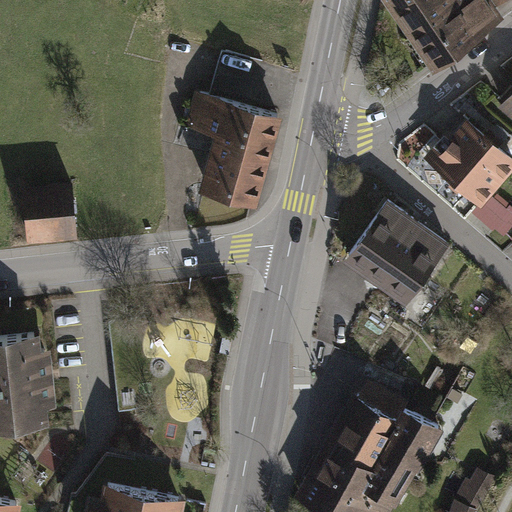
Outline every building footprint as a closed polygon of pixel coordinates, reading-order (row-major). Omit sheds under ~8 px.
[(387,0),(433,63),(501,14),(491,0),(387,0)] [(219,132),(204,187),(260,202),(283,114),(254,106),(266,64),(226,54),(216,95),(203,92),(194,126),(219,132)] [(511,90),(503,101),(511,108),(511,90)] [(450,148),(438,162),(480,199),(511,162),(511,157),(468,119),(446,144),(450,148)] [(72,184),(27,188),(33,241),(77,237),(72,184)] [(388,195),(343,256),(400,299),(445,238),(388,195)] [(37,327),(0,331),(0,424),(14,424),(45,419),(46,402),(53,400),(47,345),(40,344),(37,327)] [(169,363),(176,333),(162,329),(155,360),(169,363)] [(367,378),(301,494),(333,511),(388,511),(438,424),(405,406),(398,418),(393,415),(403,398),(367,378)] [(487,491),(467,479),(455,499),(450,511),(475,511),(477,508),(487,491)] [(179,511),(182,498),(106,483),(100,511),(179,511)] [(0,495),(0,511),(17,511),(20,500),(0,495)]
